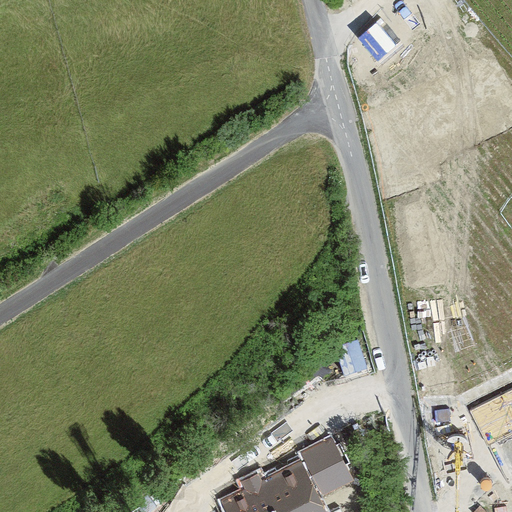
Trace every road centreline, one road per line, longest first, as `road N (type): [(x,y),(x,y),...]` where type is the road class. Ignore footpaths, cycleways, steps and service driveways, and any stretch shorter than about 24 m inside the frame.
road 1 (residential): [(424,511),(339,88)]
road 2 (residential): [(0,325),(339,88)]
